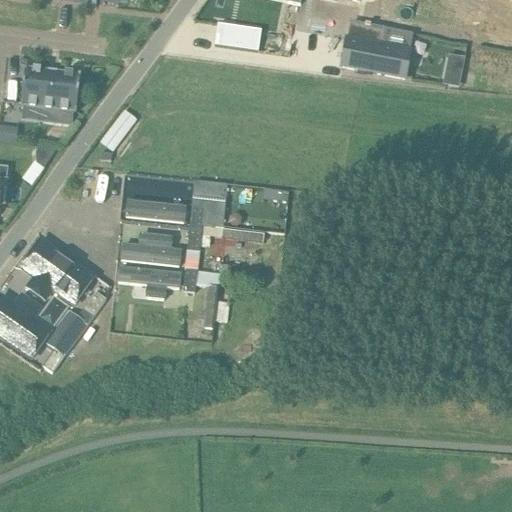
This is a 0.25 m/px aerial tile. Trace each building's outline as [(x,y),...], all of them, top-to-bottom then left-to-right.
[(347,41),(341,69),(400,80),(404,81),(404,80),(413,36),(385,30),(385,31),(384,31),(370,28),(370,26),(365,25),(365,27),(351,24),(348,40),(348,41),(347,41)] [(261,32),(217,26),(214,48),(258,54),(261,32)] [(76,115),(80,76),(25,69),(20,108),(76,115)] [(445,72),(442,86),(459,89),(462,75),(445,72)] [(136,122),(123,113),(99,145),(112,155),(136,122)] [(0,143),(8,145),(10,130),(0,128),(0,143)] [(37,166),(43,170),(59,149),(42,147),(37,154),(37,166)] [(194,183),(191,210),(203,211),(202,224),(202,228),(223,230),(227,186),(206,184),(194,183)] [(263,192),(262,201),(286,204),(287,194),(263,192)] [(124,219),(183,225),(185,209),(166,207),(167,197),(158,196),(157,206),(126,203),(124,219)] [(191,210),(189,231),(201,232),(202,229),(202,228),(202,224),(203,211),(191,210)] [(189,231),(187,252),(199,253),(201,232),(189,231)] [(120,263),(179,269),(181,252),(170,251),(171,239),(141,236),(139,248),(122,246),(120,263)] [(40,241),(18,271),(32,281),(25,290),(45,305),(52,295),(73,310),(95,280),(40,241)] [(221,267),(219,283),(229,284),(231,268),(221,267)] [(118,285),(147,288),(146,300),(164,302),(165,290),(179,291),(181,276),(120,270),(118,285)] [(185,273),(182,294),(195,295),(197,274),(185,273)] [(211,291),(206,331),(215,333),(220,292),(211,291)] [(92,319),(105,302),(105,301),(96,295),(83,312),(92,319)] [(53,333),(52,333),(0,296),(0,341),(31,364),(44,345),(53,333)] [(68,314),(46,345),(55,351),(64,358),(79,338),(87,327),(68,314)] [(55,351),(42,368),(51,375),(64,358),(55,351)]
